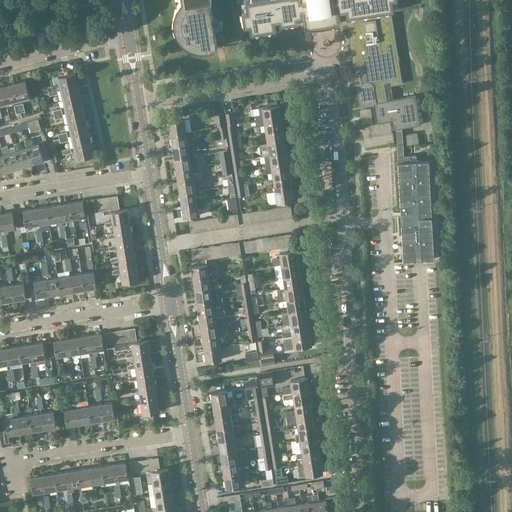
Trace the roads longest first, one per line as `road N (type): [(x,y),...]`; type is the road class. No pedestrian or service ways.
road 1 (residential): [(356,511),(327,76),(137,100)]
road 2 (residential): [(8,461),(189,434)]
road 3 (residential): [(0,329),(165,305)]
road 4 (residential): [(0,194),(149,173)]
road 5 (residential): [(0,65),(122,38)]
